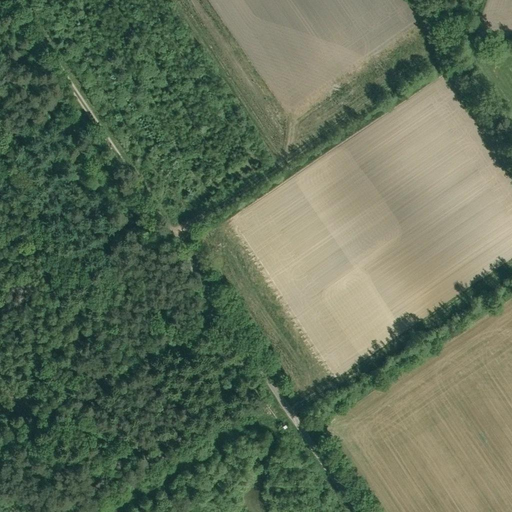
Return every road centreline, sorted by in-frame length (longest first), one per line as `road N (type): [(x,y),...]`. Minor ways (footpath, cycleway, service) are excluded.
road 1 (track): [(351,511),(4,0)]
road 2 (track): [(164,238),(437,62)]
